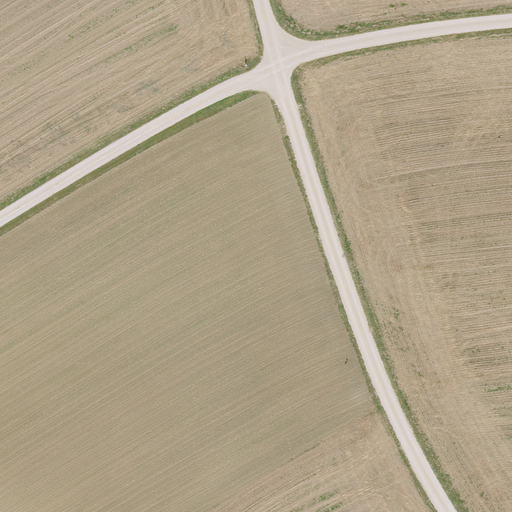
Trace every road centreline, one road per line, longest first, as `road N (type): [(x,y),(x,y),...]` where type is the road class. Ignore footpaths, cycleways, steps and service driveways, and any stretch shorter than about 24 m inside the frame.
road 1 (track): [(511,20),(401,32),(275,62),(0,221)]
road 2 (track): [(261,0),(350,297),(401,427),(448,511)]
